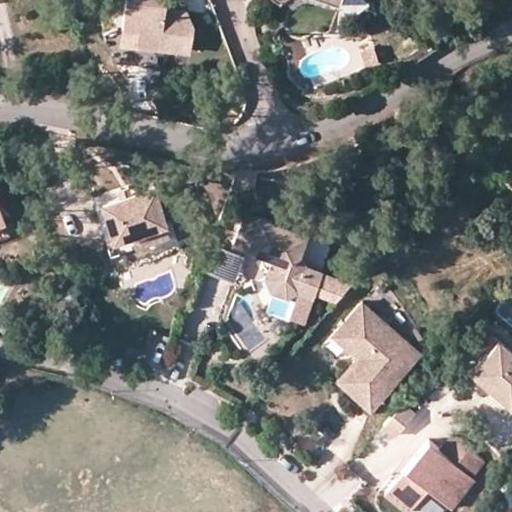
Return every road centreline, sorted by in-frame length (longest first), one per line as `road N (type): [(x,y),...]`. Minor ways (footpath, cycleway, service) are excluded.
road 1 (residential): [(0,350),(106,379),(232,436),(317,511)]
road 2 (residential): [(272,144),(213,149),(0,109)]
road 3 (residential): [(511,32),(343,120),(272,144)]
road 4 (residential): [(272,144),(230,0)]
